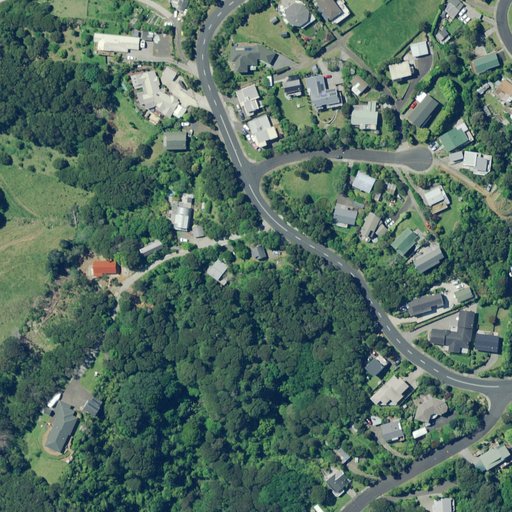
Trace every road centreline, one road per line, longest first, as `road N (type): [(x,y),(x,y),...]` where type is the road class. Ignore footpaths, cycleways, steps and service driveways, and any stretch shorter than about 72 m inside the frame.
road 1 (residential): [(504,391),(432,371),(403,347),(350,270),(280,230),(246,175)]
road 2 (residential): [(348,511),(471,440),(494,418),(504,391)]
road 3 (residential): [(246,175),(207,77),(206,40),(238,0)]
road 4 (residential): [(246,175),(300,149),(411,156)]
